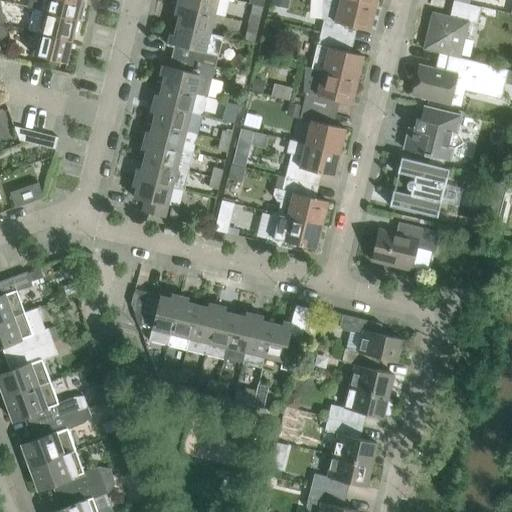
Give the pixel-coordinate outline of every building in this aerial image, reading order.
[(34,9),(44,11),(77,19),(81,20),(84,8),(80,7),(81,0),(31,0),(29,8),(34,9)] [(177,0),(177,5),(214,14),(217,0),(177,0)] [(282,0),(281,6),(293,9),(294,0),(282,0)] [(320,32),(346,38),(349,25),(369,30),(375,7),(348,0),(322,0),(321,18),(324,19),(322,24),(320,32)] [(423,49),(449,55),(460,57),(468,22),(476,25),(481,7),(454,0),(450,16),(432,12),(423,49)] [(253,4),(250,14),(260,17),(263,6),(253,4)] [(214,14),(177,5),(174,14),(179,15),(176,25),(209,33),(214,14)] [(29,30),(38,32),(72,40),(77,19),(44,11),(34,9),(29,30)] [(485,13),(485,14),(485,15),(485,16),(486,17),(487,18),(487,19),(488,19),(489,19),(490,20),(491,20),(492,19),(493,19),(494,18),(495,18),(495,17),(496,16),(496,15),(496,14),(496,13),(495,12),(495,11),(494,10),(493,9),(492,9),(491,9),(490,9),(489,9),(488,9),(487,10),(486,11),(486,12),(485,12),(485,13)] [(0,50),(9,48),(4,24),(0,23),(0,50)] [(174,45),(171,56),(215,66),(217,55),(218,55),(222,37),(209,33),(176,25),(174,35),(170,34),(167,43),(174,45)] [(253,44),(256,34),(246,31),(244,41),(253,44)] [(66,62),(72,40),(38,32),(33,54),(66,62)] [(312,68),(322,70),(357,79),(363,55),(343,50),(346,38),(320,32),(312,68)] [(261,42),(259,52),(267,54),(270,44),(261,42)] [(420,65),(412,95),(449,103),(453,87),(464,90),(486,95),(494,65),(460,57),(449,55),(445,71),(420,65)] [(162,65),(160,74),(164,75),(162,85),(205,96),(207,97),(215,66),(171,56),(169,66),(162,65)] [(306,91),(303,104),(328,110),(331,98),(352,103),(357,79),(322,70),(312,68),(304,66),(303,91),(306,91)] [(252,78),(249,90),(259,92),(262,80),(252,78)] [(153,103),(190,112),(200,115),(204,111),(207,100),(205,96),(162,85),(159,95),(155,94),(153,103)] [(236,115),(239,105),(229,102),(227,112),(236,115)] [(288,102),(285,113),(298,117),(301,105),(288,102)] [(190,112),(153,103),(151,112),(155,113),(152,122),(186,131),(190,112)] [(310,120),(305,143),(340,152),(346,128),(325,123),(328,110),(303,104),(300,117),(310,120)] [(454,146),(463,142),(457,134),(456,133),(461,115),(424,106),(421,119),(416,118),(413,129),(408,127),(403,148),(423,153),(423,154),(430,156),(430,155),(450,159),(453,146),(454,146)] [(146,131),(144,140),(181,149),(186,131),(152,122),(150,132),(146,131)] [(52,135),(14,126),(19,140),(55,149),(58,137),(52,135)] [(241,129),(237,145),(249,148),(250,144),(264,147),(267,135),(241,129)] [(222,130),(220,140),(230,142),(232,132),(222,130)] [(285,177),(311,183),(314,171),(334,176),(340,152),(305,143),(286,139),(291,153),(285,177)] [(192,152),(181,149),(144,140),(141,149),(146,150),(143,160),(177,168),(188,171),(192,152)] [(220,140),(218,149),(227,152),(230,142),(220,140)] [(393,190),(389,205),(437,216),(441,201),(445,184),(449,169),(401,157),(397,172),(414,176),(413,180),(412,180),(411,180),(410,180),(409,180),(408,181),(408,182),(407,182),(407,183),(406,184),(406,185),(406,186),(407,187),(407,188),(408,188),(409,189),(410,190),(411,190),(410,194),(393,190)] [(137,168),(134,177),(172,187),(182,189),(183,189),(188,171),(177,168),(143,160),(141,170),(137,168)] [(213,167),(211,177),(220,179),(223,169),(213,167)] [(144,200),(141,212),(164,217),(172,187),(134,177),(132,186),(137,187),(134,197),(144,200)] [(211,177),(208,187),(218,189),(220,179),(211,177)] [(278,201),(275,213),(322,225),(328,201),(308,196),(311,183),(285,177),(282,190),(272,187),(271,194),(275,200),(278,201)] [(15,207),(43,197),(38,182),(10,192),(15,207)] [(222,200),(214,230),(227,233),(234,203),(222,200)] [(171,206),(168,218),(177,220),(180,208),(171,206)] [(301,251),(303,245),(316,249),(322,225),(275,213),(272,212),(265,242),(301,251)] [(372,260),(410,270),(416,248),(434,252),(440,232),(398,221),(395,233),(379,229),(372,260)] [(90,265),(91,260),(93,254),(82,251),(80,262),(90,265)] [(40,270),(28,274),(31,282),(43,277),(40,270)] [(0,321),(25,312),(17,291),(32,285),(31,282),(28,274),(27,271),(0,281),(0,321)] [(170,298),(134,289),(131,304),(138,323),(152,327),(149,339),(168,344),(180,295),(171,293),(170,298)] [(168,344),(187,349),(197,304),(188,302),(189,298),(180,295),(168,344)] [(207,307),(197,304),(187,349),(205,353),(217,305),(208,302),(207,307)] [(282,325),(272,323),(264,356),(283,361),(281,369),(293,372),(302,333),(309,306),(297,303),(292,323),(283,321),(282,325)] [(205,353),(224,358),(235,313),(225,311),(226,307),(217,305),(205,353)] [(302,333),(315,336),(322,310),(309,306),(302,333)] [(25,312),(0,321),(0,346),(9,344),(13,356),(53,341),(48,329),(48,328),(45,329),(37,308),(25,312)] [(245,316),(235,313),(224,358),(242,362),(254,314),(246,312),(245,316)] [(261,367),(264,356),(272,323),(262,320),(263,316),(254,314),(242,362),(261,367)] [(342,314),(339,325),(343,330),(348,332),(344,348),(375,356),(380,357),(396,361),(402,339),(379,333),(382,324),(342,314)] [(0,373),(0,384),(5,398),(50,381),(42,360),(57,354),(53,341),(13,356),(17,367),(0,373)] [(372,368),(375,356),(344,348),(341,361),(354,364),(349,386),(388,395),(393,373),(372,368)] [(162,368),(152,365),(157,377),(160,377),(162,368)] [(162,368),(160,377),(161,378),(169,379),(179,382),(181,372),(171,370),(162,368)] [(191,375),(181,372),(179,382),(189,384),(191,375)] [(206,388),(216,391),(218,381),(208,379),(206,388)] [(50,381),(5,398),(13,420),(34,413),(38,425),(87,407),(83,397),(73,397),(58,403),(50,381)] [(218,381),(216,391),(226,393),(228,384),(218,381)] [(332,404),(328,417),(358,425),(362,412),(383,417),(383,414),(390,414),(393,400),(388,397),(388,395),(349,386),(344,407),(332,404)] [(245,390),(241,403),(252,406),(256,390),(245,388),(245,390)] [(271,410),(282,413),(284,405),(273,402),(271,410)] [(22,444),(30,467),(75,450),(67,429),(83,423),(90,417),(87,407),(38,425),(43,437),(22,444)] [(355,437),(358,425),(328,417),(325,430),(338,434),(333,455),(371,464),(376,442),(355,437)] [(276,441),(274,449),(286,452),(288,444),(276,441)] [(75,450),(30,467),(38,489),(59,482),(64,494),(103,479),(113,475),(110,468),(98,466),(83,472),(75,450)] [(366,486),(371,464),(333,455),(328,476),(314,473),(311,486),(341,494),(344,481),(366,486)] [(50,511),(97,511),(93,498),(108,492),(116,483),(113,475),(103,479),(64,494),(68,506),(50,511)] [(359,511),(338,506),(341,494),(311,486),(308,499),(306,506),(309,510),(316,511),(359,511)]
